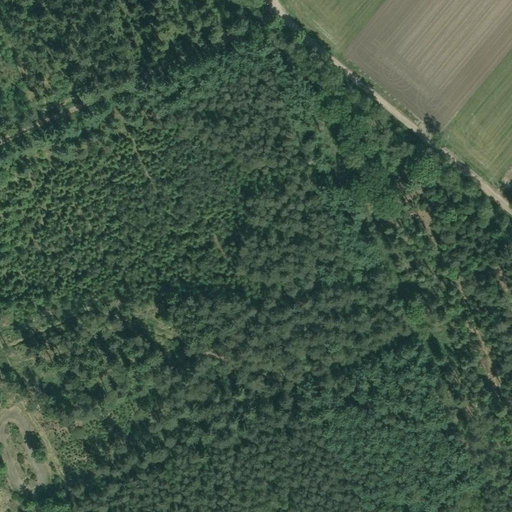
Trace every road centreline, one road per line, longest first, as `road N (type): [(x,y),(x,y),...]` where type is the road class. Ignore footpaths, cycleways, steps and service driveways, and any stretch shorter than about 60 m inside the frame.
road 1 (unclassified): [(265,0),(328,64),(511,216)]
road 2 (track): [(0,139),(271,14)]
